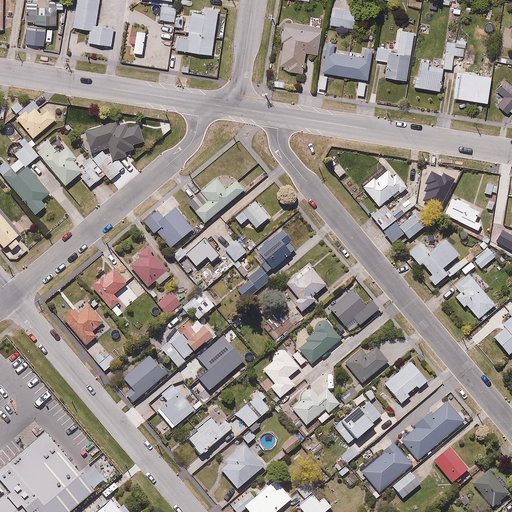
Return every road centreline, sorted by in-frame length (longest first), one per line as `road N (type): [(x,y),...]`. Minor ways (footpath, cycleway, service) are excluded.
road 1 (residential): [(511,426),(286,158),(277,137),(280,114)]
road 2 (residential): [(191,511),(11,297)]
road 3 (residential): [(201,102),(187,147),(11,297)]
road 4 (residential): [(280,114),(511,151)]
road 5 (residential): [(0,71),(201,102)]
